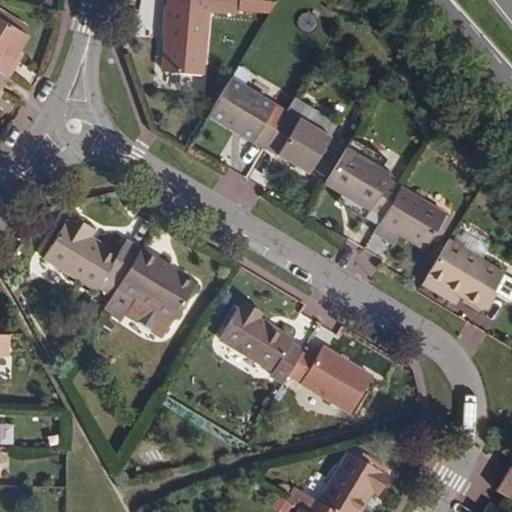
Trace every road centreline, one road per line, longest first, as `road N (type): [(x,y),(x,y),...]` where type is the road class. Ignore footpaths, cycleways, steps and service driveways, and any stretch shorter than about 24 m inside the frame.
road 1 (residential): [(72,129),(434,339),(452,363),(467,432),(433,511)]
road 2 (secondary): [(422,0),(511,115)]
road 3 (residential): [(95,0),(72,129)]
